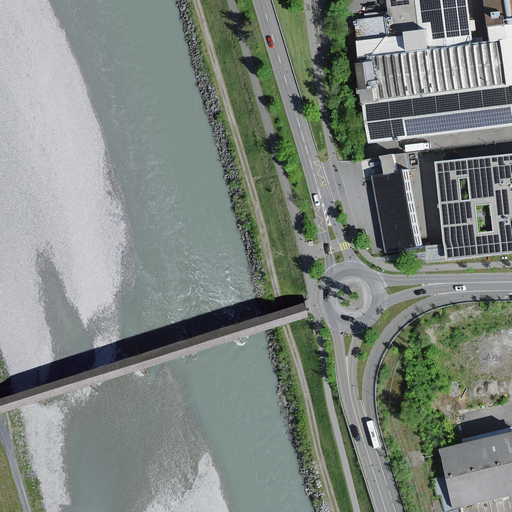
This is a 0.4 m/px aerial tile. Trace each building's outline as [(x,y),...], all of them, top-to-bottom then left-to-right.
[(414,0),(422,51),(474,44),(467,0),(414,0)] [(511,0),(484,0),(488,32),(511,28),(511,0)] [(511,126),(511,28),(488,32),(490,42),(474,44),(422,51),(413,52),(410,34),(402,35),(398,13),(349,20),(366,145),(511,126)] [(511,251),(511,151),(511,145),(419,156),(431,261),(511,251)] [(407,152),(361,160),(364,179),(373,177),(386,245),(387,253),(424,246),(407,152)] [(303,305),(0,399),(0,413),(307,317),(303,305)] [(511,432),(438,450),(451,509),(511,494),(511,432)]
